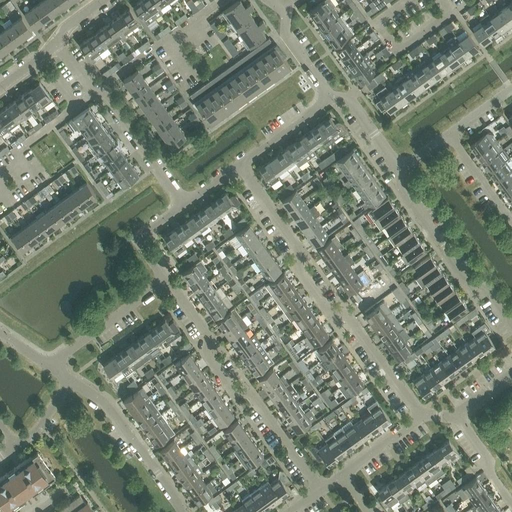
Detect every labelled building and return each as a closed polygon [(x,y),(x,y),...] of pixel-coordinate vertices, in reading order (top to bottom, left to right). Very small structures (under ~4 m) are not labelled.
[(53,0),(42,0),(41,1),(52,16),(60,10),(53,0)] [(53,0),(60,10),(68,4),(65,0),(53,0)] [(140,0),(133,6),(147,25),(155,18),(141,0),(140,0)] [(164,12),(154,0),(141,0),(155,18),(164,12)] [(169,2),(167,0),(154,0),(164,12),(161,8),(169,2)] [(199,9),(197,5),(196,6),(192,0),(187,4),(194,13),(199,9)] [(265,35),(261,29),(266,25),(263,20),(257,24),(248,11),(253,7),(250,3),(245,7),(239,0),(222,12),(247,48),(265,35)] [(315,20),(333,7),(335,6),(331,0),(323,0),(309,11),(315,20)] [(43,22),(52,16),(41,1),(33,7),(43,22)] [(511,9),(508,5),(500,11),(511,27),(511,26),(511,9)] [(33,7),(24,13),(35,28),(43,22),(33,7)] [(322,29),(339,16),(333,7),(315,20),(322,29)] [(143,26),(130,8),(121,14),(132,29),(137,25),(139,27),(141,28),(143,26)] [(503,30),(504,32),(511,27),(500,11),(491,18),(501,31),(503,30)] [(132,29),(121,14),(113,20),(124,35),(132,29)] [(328,38),(347,24),(340,15),(339,16),(322,29),(328,38)] [(32,31),(22,17),(13,23),(24,38),(32,31)] [(482,24),(492,38),(501,31),(491,18),(482,24)] [(105,26),(116,41),(124,35),(113,20),(105,26)] [(5,29),(16,44),(24,38),(13,23),(5,29)] [(335,46),(353,33),(347,24),(328,38),(335,46)] [(493,40),(492,38),(482,24),(473,30),(483,44),(486,42),(487,44),(493,40)] [(116,41),(105,26),(96,32),(107,47),(116,41)] [(0,32),(0,39),(7,50),(16,44),(5,29),(0,32)] [(99,53),(107,47),(96,32),(88,38),(99,53)] [(478,48),(468,34),(459,41),(470,56),(477,52),(475,50),(478,48)] [(469,54),(470,56),(459,41),(455,35),(446,42),(460,61),(469,54)] [(95,59),(101,55),(99,53),(88,38),(79,44),(93,63),(96,60),(95,59)] [(350,39),(336,50),(342,58),(356,48),(350,39)] [(459,64),(458,62),(460,61),(446,42),(450,47),(441,53),(453,69),(459,64)] [(137,48),(140,52),(146,48),(143,44),(137,48)] [(380,56),(383,54),(388,50),(385,46),(377,52),(380,56)] [(290,67),(281,55),(276,47),(196,104),(211,124),(290,67)] [(362,56),(356,48),(342,58),(348,67),(362,56)] [(362,56),(348,67),(354,75),(368,65),(368,64),(372,61),(366,53),(362,56)] [(445,72),(446,74),(453,69),(441,53),(433,59),(430,56),(443,73),(445,72)] [(113,65),(106,55),(102,58),(109,68),(113,65)] [(121,60),(124,64),(129,60),(126,56),(121,60)] [(442,77),(440,75),(443,73),(430,56),(422,63),(435,82),(442,77)] [(435,82),(422,63),(413,69),(425,86),(434,80),(435,82)] [(364,80),(374,73),(368,65),(354,75),(360,83),(364,80)] [(164,70),(161,66),(154,70),(157,74),(164,70)] [(105,72),(108,76),(113,72),(110,68),(105,72)] [(425,86),(413,69),(404,75),(418,94),(424,90),(423,88),(425,86)] [(144,78),(138,70),(123,80),(129,89),(144,78)] [(378,83),(377,82),(381,80),(377,75),(365,84),(369,89),(378,83)] [(396,82),(398,85),(408,99),(410,97),(411,99),(418,94),(404,75),(396,82)] [(150,87),(146,81),(144,78),(129,89),(135,97),(150,87)] [(39,82),(31,88),(44,106),(52,100),(39,82)] [(169,91),(175,86),(173,83),(167,87),(169,91)] [(407,102),(405,100),(408,99),(398,85),(389,91),(386,86),(385,86),(400,107),(407,102)] [(392,110),(394,112),(400,107),(385,86),(377,93),(380,98),(381,99),(376,103),(381,110),(386,107),(390,112),(392,110)] [(135,97),(141,105),(156,95),(150,87),(135,97)] [(41,108),(44,106),(31,88),(23,94),(34,110),(39,106),(41,108)] [(30,116),(28,114),(34,110),(23,94),(15,100),(28,118),(30,116)] [(147,114),(162,103),(156,95),(141,105),(147,114)] [(23,118),(25,120),(28,118),(15,100),(6,106),(18,122),(23,118)] [(153,122),(168,112),(162,103),(147,114),(153,122)] [(6,106),(0,110),(0,114),(11,130),(12,131),(20,125),(18,122),(6,106)] [(69,121),(75,130),(77,129),(95,115),(89,107),(69,121)] [(53,118),(59,113),(56,110),(50,114),(53,118)] [(159,131),(174,120),(168,112),(153,122),(159,131)] [(194,113),(188,117),(191,121),(197,116),(194,113)] [(7,130),(8,132),(11,130),(0,114),(0,132),(1,134),(7,130)] [(50,114),(44,119),(46,123),(53,118),(50,114)] [(85,136),(101,124),(95,115),(77,129),(79,132),(81,130),(85,136)] [(335,123),(330,117),(321,123),(334,141),(343,135),(348,131),(342,123),(340,122),(338,122),(336,122),(335,123)] [(165,139),(180,128),(174,120),(159,131),(165,139)] [(36,130),(42,125),(40,122),(34,126),(36,130)] [(334,141),(321,123),(312,130),(322,143),(331,137),(334,141)] [(89,146),(108,132),(101,124),(85,136),(90,141),(87,143),(89,146)] [(508,132),(511,129),(511,127),(510,125),(501,131),(504,135),(508,131),(508,132)] [(34,126),(27,131),(30,135),(36,130),(34,126)] [(171,147),(186,137),(180,128),(165,139),(171,147)] [(68,135),(63,129),(59,132),(64,138),(68,135)] [(322,143),(312,130),(303,136),(313,150),(322,143)] [(98,152),(114,141),(108,132),(89,146),(91,149),(94,147),(98,152)] [(488,133),(471,145),(478,154),(497,140),(493,133),(488,133)] [(26,138),(23,134),(17,138),(20,142),(26,138)] [(64,138),(68,144),(72,142),(68,135),(64,138)] [(307,160),(316,153),(313,150),(303,136),(295,142),(307,160)] [(11,143),(13,147),(20,142),(17,138),(11,143)] [(478,154),(484,163),(504,149),(497,140),(478,154)] [(102,163),(120,149),(114,141),(98,152),(102,158),(99,160),(102,163)] [(296,162),(298,166),(307,160),(295,142),(286,148),(296,162)] [(10,150),(7,146),(1,150),(3,154),(10,150)] [(80,152),(75,146),(72,149),(76,155),(80,152)] [(296,162),(286,148),(277,155),(287,169),(296,162)] [(110,169),(126,158),(120,149),(102,163),(104,165),(106,164),(110,169)] [(353,149),(336,162),(343,171),(360,158),(353,149)] [(504,149),(484,163),(490,172),(506,160),(510,157),(504,149)] [(76,155),(81,161),(85,159),(80,152),(76,155)] [(287,169),(277,155),(268,161),(278,175),(287,169)] [(490,172),(497,180),(511,169),(511,159),(510,157),(506,160),(490,172)] [(114,180),(132,166),(126,158),(110,169),(114,175),(112,177),(114,180)] [(344,182),(344,183),(366,167),(360,158),(343,171),(349,179),(344,182)] [(280,178),(278,175),(268,161),(259,168),(264,174),(261,176),(261,180),(266,188),(280,178)] [(92,169),(88,163),(84,166),(89,172),(92,169)] [(118,181),(123,187),(139,175),(132,166),(114,180),(116,182),(118,181)] [(352,184),(355,188),(372,176),(366,167),(344,183),(348,187),(352,184)] [(89,172),(93,178),(97,176),(92,169),(89,172)] [(503,189),(511,182),(511,169),(497,180),(503,189)] [(62,183),(65,181),(61,174),(57,177),(62,183)] [(355,188),(362,197),(379,184),(372,176),(355,188)] [(100,180),(96,183),(101,189),(105,186),(100,180)] [(88,202),(97,196),(86,182),(78,188),(88,202)] [(511,182),(503,189),(509,198),(511,195),(511,182)] [(361,204),(365,209),(385,194),(379,184),(362,197),(365,201),(361,204)] [(106,195),(109,193),(105,186),(101,189),(106,195)] [(78,188),(70,194),(80,208),(88,202),(78,188)] [(296,191),(282,200),(289,210),(303,200),(296,191)] [(217,199),(227,212),(229,215),(231,214),(231,212),(229,210),(236,206),(239,203),(234,196),(232,195),(229,197),(226,192),(217,199)] [(72,214),(80,208),(70,194),(61,200),(72,214)] [(367,211),(374,221),(379,217),(394,206),(388,197),(367,211)] [(227,212),(217,199),(208,205),(218,219),(227,212)] [(64,220),(72,214),(61,200),(53,206),(64,220)] [(295,218),(309,208),(303,200),(289,210),(295,218)] [(218,219),(208,205),(199,211),(209,225),(218,219)] [(55,227),(64,220),(53,206),(45,212),(55,227)] [(380,230),(385,226),(401,215),(394,206),(379,217),(374,221),(380,230)] [(301,227),(315,217),(309,208),(295,218),(301,227)] [(209,225),(199,211),(190,218),(200,231),(209,225)] [(45,212),(37,218),(47,233),(55,227),(45,212)] [(385,226),(392,235),(407,223),(401,215),(385,226)] [(247,222),(244,217),(235,224),(238,229),(247,222)] [(308,236),(322,226),(315,217),(301,227),(308,236)] [(39,239),(47,233),(37,218),(28,224),(39,239)] [(200,231),(190,218),(182,224),(192,238),(200,231)] [(398,243),(413,232),(407,223),(392,235),(387,238),(394,246),(398,243)] [(31,245),(39,239),(28,224),(20,230),(31,245)] [(192,238),(182,224),(173,230),(183,244),(192,238)] [(249,224),(235,234),(242,243),(256,234),(249,224)] [(314,245),(328,235),(322,226),(308,236),(314,245)] [(12,236),(22,251),(31,245),(20,230),(12,236)] [(186,248),(183,244),(173,230),(164,237),(176,255),(186,248)] [(420,241),(413,232),(398,243),(404,252),(420,241)] [(256,234),(242,243),(248,252),(262,242),(256,234)] [(335,235),(317,248),(323,257),(338,247),(337,247),(342,244),(335,235)] [(404,252),(400,254),(406,263),(408,263),(409,264),(413,261),(412,260),(426,250),(420,241),(404,252)] [(262,242),(248,252),(255,261),(268,251),(262,242)] [(344,256),(338,247),(323,257),(330,266),(344,256)] [(268,251),(255,261),(261,270),(275,260),(268,251)] [(344,256),(330,266),(336,275),(350,265),(350,264),(354,261),(348,253),(344,256)] [(436,264),(430,255),(414,266),(420,275),(421,275),(436,264)] [(268,279),(281,269),(275,260),(261,270),(268,279)] [(196,263),(182,273),(189,282),(203,272),(196,263)] [(422,287),(427,284),(443,273),(436,264),(421,275),(420,275),(415,278),(422,287)] [(357,273),(356,273),(350,265),(336,275),(342,284),(357,273)] [(361,270),(356,273),(357,273),(342,284),(349,292),(363,282),(359,277),(363,274),(361,270)] [(211,279),(209,281),(203,272),(189,282),(195,291),(211,279)] [(284,272),(269,283),(265,285),(272,295),(290,281),(284,272)] [(433,293),(449,282),(443,273),(427,284),(433,293)] [(217,288),(211,279),(195,291),(201,299),(220,286),(217,288)] [(278,303),(297,290),(290,281),(272,295),(278,303)] [(437,303),(440,301),(455,290),(449,282),(433,293),(437,298),(435,299),(437,303)] [(226,294),(220,286),(201,299),(207,308),(226,294)] [(397,287),(392,291),(401,303),(402,302),(406,299),(397,287)] [(285,312),(303,299),(297,290),(278,303),(285,312)] [(455,290),(440,301),(446,310),(462,299),(455,290)] [(226,294),(207,308),(214,317),(233,304),(226,294)] [(291,321),(309,308),(303,299),(285,312),(291,321)] [(452,319),(468,308),(462,299),(446,310),(452,319)] [(379,304),(365,315),(372,324),(391,310),(384,301),(379,305),(379,304)] [(301,327),(316,316),(309,308),(291,321),(295,318),(301,327)] [(217,321),(223,330),(237,320),(237,319),(231,310),(217,321)] [(372,324),(378,333),(397,319),(391,310),(372,324)] [(237,320),(223,330),(229,339),(244,328),(248,325),(241,316),(237,319),(237,320)] [(308,335),(322,325),(316,316),(301,327),(308,335)] [(403,328),(397,319),(378,333),(384,342),(403,328)] [(169,324),(165,320),(156,326),(169,344),(169,343),(169,342),(182,333),(173,321),(169,324)] [(303,338),(311,348),(315,345),(314,344),(328,334),(322,325),(308,335),(303,338)] [(166,346),(169,344),(156,326),(148,332),(158,346),(163,342),(166,346)] [(236,347),(250,337),(244,328),(229,339),(236,347)] [(410,336),(403,328),(384,342),(391,350),(405,340),(410,336)] [(494,344),(484,330),(475,336),(485,351),(494,344)] [(152,356),(160,350),(157,346),(158,346),(148,332),(139,339),(152,356)] [(485,351),(475,336),(466,342),(477,357),(485,351)] [(242,356),(256,346),(250,337),(236,347),(242,356)] [(139,339),(130,345),(143,363),(152,356),(139,339)] [(320,361),(319,362),(338,348),(332,339),(318,349),(317,348),(313,351),(320,361)] [(391,350),(397,359),(411,349),(405,340),(391,350)] [(189,341),(180,348),(183,352),(192,345),(189,341)] [(276,352),(279,350),(283,347),(280,342),(276,345),(272,347),(276,352)] [(457,349),(468,363),(477,357),(466,342),(457,349)] [(296,352),(301,348),(297,343),(288,349),(296,360),(300,357),(296,352)] [(134,369),(143,363),(130,345),(121,351),(131,365),(134,369)] [(248,365),(263,354),(256,346),(242,356),(248,365)] [(338,348),(319,362),(326,371),(345,357),(338,348)] [(449,355),(459,370),(468,363),(457,349),(449,355)] [(131,365),(121,351),(112,358),(122,371),(131,365)] [(189,353),(175,363),(182,372),(196,362),(189,353)] [(255,374),(269,364),(263,354),(248,365),(255,374)] [(440,361),(450,376),(459,370),(449,355),(440,361)] [(333,378),(351,365),(345,357),(326,371),(331,367),(334,373),(331,375),(333,378)] [(103,364),(113,378),(122,371),(112,358),(103,364)] [(309,369),(302,359),(297,362),(305,372),(309,369)] [(431,368),(442,382),(450,376),(440,361),(431,368)] [(202,371),(196,362),(182,372),(188,381),(202,371)] [(336,382),(339,379),(343,385),(357,374),(351,365),(333,378),(336,382)] [(273,368),(258,378),(265,388),(283,375),(282,375),(279,377),(273,368)] [(422,374),(433,389),(442,382),(431,368),(422,374)] [(188,381),(194,390),(208,379),(202,371),(188,381)] [(315,378),(310,371),(306,374),(311,381),(315,378)] [(168,382),(161,373),(157,375),(164,385),(168,382)] [(346,396),(364,383),(357,374),(343,385),(347,390),(343,393),(346,396)] [(413,381),(424,395),(433,389),(422,374),(413,381)] [(286,386),(289,384),(283,375),(265,388),(271,396),(286,386)] [(315,378),(318,383),(323,380),(319,375),(315,378)] [(215,388),(208,379),(194,390),(201,398),(215,388)] [(286,386),(271,396),(278,405),(292,395),(297,391),(290,382),(289,384),(286,386)] [(221,397),(215,388),(201,398),(207,407),(221,397)] [(138,390),(124,400),(130,409),(145,399),(138,390)] [(284,414),(298,404),(292,395),(278,405),(284,414)] [(149,396),(145,399),(130,409),(137,418),(155,405),(149,396)] [(221,397),(207,407),(213,416),(227,406),(221,397)] [(390,420),(376,400),(367,407),(381,426),(390,420)] [(309,409),(304,412),(298,404),(284,414),(290,423),(309,409)] [(155,405),(137,418),(143,427),(157,416),(161,413),(155,405)] [(220,425),(234,415),(227,406),(213,416),(220,425)] [(370,412),(362,418),(372,432),(381,426),(367,407),(370,412)] [(297,432),(316,418),(309,409),(290,423),(297,432)] [(149,436),(164,425),(157,416),(143,427),(149,436)] [(362,418),(353,424),(364,439),(372,432),(362,418)] [(238,420),(224,430),(230,440),(244,429),(238,420)] [(342,427),(355,445),(364,439),(353,424),(350,421),(342,427)] [(156,444),(170,434),(164,425),(149,436),(156,444)] [(355,445),(342,427),(333,433),(346,451),(355,445)] [(244,429),(230,440),(236,448),(251,438),(244,429)] [(325,440),(327,443),(338,458),(346,451),(333,433),(325,440)] [(239,460),(257,447),(251,438),(236,448),(233,451),(239,460)] [(459,454),(449,439),(440,446),(450,460),(459,454)] [(174,440),(160,450),(166,459),(181,449),(174,440)] [(323,457),(328,464),(338,458),(327,443),(318,449),(317,448),(315,446),(313,446),(311,446),(309,448),(318,461),(323,457)] [(445,471),(441,467),(450,460),(440,446),(431,452),(445,472),(445,471)] [(246,469),(249,466),(264,456),(257,447),(239,460),(246,469)] [(188,452),(184,454),(181,449),(166,459),(173,468),(190,455),(188,452)] [(33,494),(50,481),(50,480),(55,476),(38,452),(32,456),(31,455),(14,467),(15,468),(8,473),(7,472),(0,476),(0,510),(1,511),(5,511),(8,510),(9,511),(26,499),(25,498),(32,493),(33,494)] [(431,452),(422,458),(436,478),(445,472),(431,452)] [(197,464),(190,455),(173,468),(179,477),(197,464)] [(427,484),(436,478),(422,458),(413,465),(425,481),(427,484)] [(197,464),(179,477),(185,485),(200,475),(199,475),(204,472),(197,463),(197,464)] [(413,465),(405,471),(415,485),(417,487),(419,490),(427,484),(425,481),(413,465)] [(271,484),(268,480),(281,499),(290,492),(284,484),(289,480),(283,471),(281,470),(280,470),(279,477),(279,478),(271,484)] [(407,492),(415,485),(405,471),(396,477),(407,492)] [(206,484),(200,475),(185,485),(192,494),(206,484)] [(483,486),(476,476),(456,490),(463,500),(468,496),(483,486)] [(396,477),(387,484),(398,498),(401,503),(410,496),(407,492),(396,477)] [(206,484),(192,494),(198,503),(217,490),(210,480),(206,484)] [(259,487),(272,505),(281,499),(268,480),(259,487)] [(387,484),(378,490),(389,505),(398,498),(387,484)] [(474,505),(489,494),(483,486),(468,496),(474,505)] [(250,493),(264,511),(272,505),(259,487),(250,493)] [(242,499),(244,503),(250,511),(262,511),(264,511),(250,493),(242,499)] [(483,511),(495,503),(489,494),(474,505),(471,507),(470,508),(473,511),(483,511)] [(57,511),(91,511),(94,510),(88,502),(86,503),(80,495),(57,511)] [(250,511),(244,503),(236,509),(237,511),(250,511)] [(501,511),(502,511),(495,503),(483,511),(501,511)]
